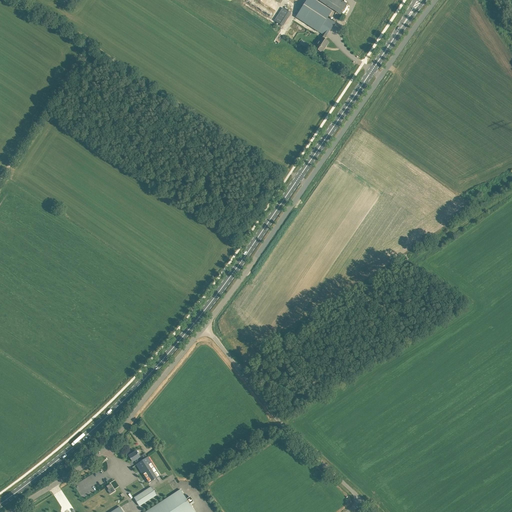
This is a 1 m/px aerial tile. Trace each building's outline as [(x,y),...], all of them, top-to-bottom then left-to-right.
[(314,0),(307,0),(296,17),(323,35),(318,41),(319,41),(314,48),(317,50),(322,53),(329,42),(324,39),(325,36),(326,37),(335,23),(327,18),(331,11),(314,0)] [(318,0),(321,1),(341,15),(347,5),(340,0),(318,0)] [(283,7),(275,21),(284,27),(293,13),(283,7)] [(282,35),(290,25),(287,23),(280,34),(282,35)] [(141,462),(138,458),(140,457),(136,451),(136,452),(133,454),(133,453),(129,456),(133,462),(135,460),(137,464),(141,462)] [(137,465),(148,483),(160,476),(151,461),(148,457),(141,462),(137,464),(137,465)] [(115,491),(113,487),(111,484),(107,486),(109,490),(108,490),(110,494),(115,491)] [(134,498),(139,506),(157,495),(151,487),(134,498)] [(180,489),(145,511),(195,511),(190,504),(193,502),(190,498),(187,500),(180,489)]
